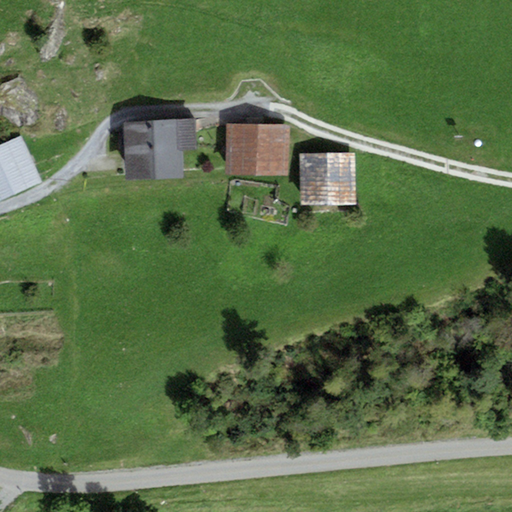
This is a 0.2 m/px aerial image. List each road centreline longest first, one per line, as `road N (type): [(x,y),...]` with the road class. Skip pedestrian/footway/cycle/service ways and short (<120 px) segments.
road 1 (unclassified): [(0,479),(105,483),(511,446)]
road 2 (residential): [(256,111),(119,118),(51,187),(0,210)]
road 3 (track): [(256,111),(511,181)]
